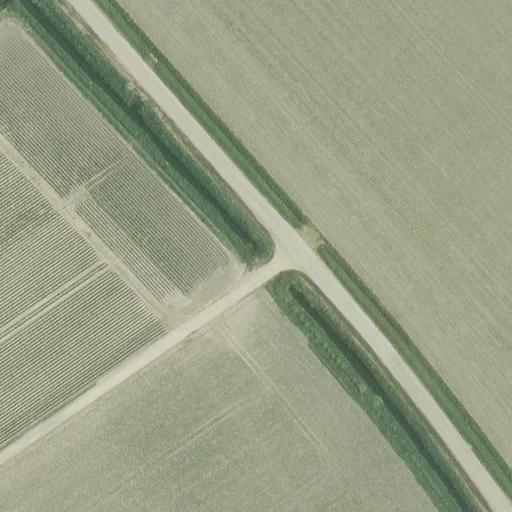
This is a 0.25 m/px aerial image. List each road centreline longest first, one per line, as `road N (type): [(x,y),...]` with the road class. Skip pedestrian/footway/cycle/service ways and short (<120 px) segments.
road 1 (unclassified): [(503,511),(388,357),(76,0)]
road 2 (track): [(0,457),(297,251)]
